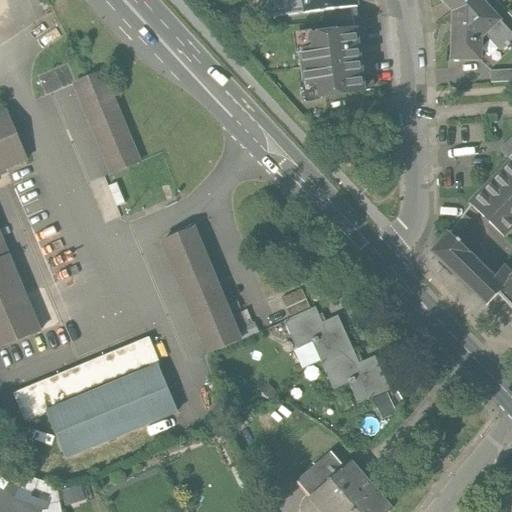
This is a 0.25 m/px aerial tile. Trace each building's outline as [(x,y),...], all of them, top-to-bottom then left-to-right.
[(267,0),(269,11),(301,7),(299,0),(267,0)] [(352,0),(299,0),(301,7),(302,14),(354,8),(352,0)] [(479,62),(480,39),(484,35),(498,22),(478,0),(438,0),(451,13),(449,61),(479,62)] [(511,39),(511,36),(498,22),(484,35),(499,51),(511,39)] [(317,101),(361,95),(353,31),(306,37),(308,50),(297,51),(301,88),(315,86),(317,101)] [(511,70),(490,71),(491,83),(511,81),(511,70)] [(138,161),(101,72),(72,84),(109,173),(138,161)] [(0,167),(23,158),(4,112),(0,113),(0,347),(35,334),(0,250),(0,167)] [(504,239),(511,229),(511,166),(508,162),(468,204),(504,239)] [(193,230),(162,242),(207,356),(238,344),(193,230)] [(448,234),(431,252),(486,303),(495,294),(511,276),(511,268),(507,264),(494,278),(448,234)] [(511,276),(495,294),(511,310),(511,276)] [(281,300),(290,321),(311,311),(301,290),(281,300)] [(311,343),(321,364),(351,351),(336,318),(320,325),(314,310),(311,311),(290,321),(283,324),(295,350),(311,343)] [(178,411),(147,338),(10,396),(23,425),(46,415),(65,458),(178,411)] [(358,365),(351,351),(321,364),(332,390),(348,383),(357,405),(387,391),(372,359),(358,365)] [(393,409),(387,397),(371,404),(377,417),(393,409)] [(315,419),(319,422),(325,416),(321,412),(315,419)] [(295,484),(309,501),(343,472),(329,455),(295,484)] [(343,472),(309,501),(318,511),(386,511),(359,479),(349,467),(343,472)] [(25,473),(15,494),(48,509),(57,488),(25,473)] [(63,491),(67,503),(84,497),(80,486),(63,491)]
